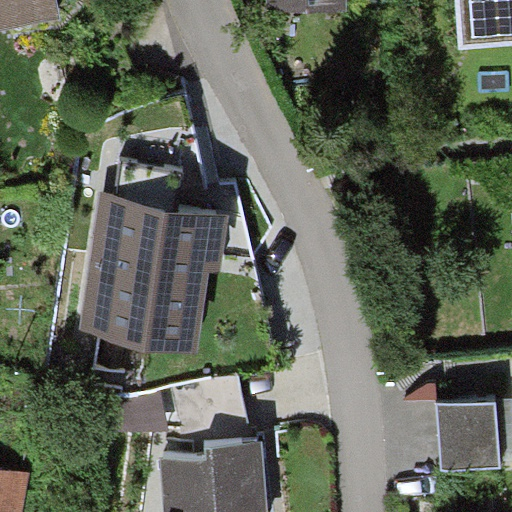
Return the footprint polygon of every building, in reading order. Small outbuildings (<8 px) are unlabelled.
[(55,0),(0,0),(0,33),(60,20),(55,0)] [(511,0),(465,0),(469,39),(511,35),(511,0)] [(226,211),(102,194),(82,337),(206,354),(226,211)] [(243,440),(241,375),(171,390),(182,428),(210,428),(211,452),(162,455),(163,511),(272,511),(269,439),(243,440)] [(161,390),(127,397),(127,430),(169,428),(161,390)] [(498,402),(439,404),(441,470),(500,467),(498,402)] [(27,511),(33,478),(0,471),(0,511),(27,511)]
